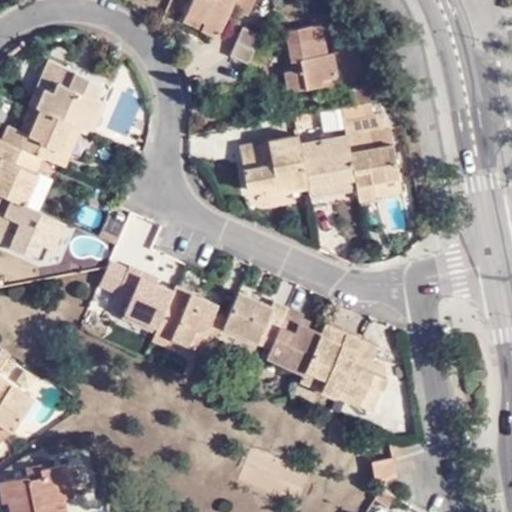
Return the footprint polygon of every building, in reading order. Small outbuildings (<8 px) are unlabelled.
[(198,0),(191,17),(209,25),(207,29),(223,36),(235,7),(252,14),(257,0),(198,0)] [(338,8),(327,13),(333,25),(344,20),(338,8)] [(316,76),(335,73),(331,47),(324,48),(319,17),(283,24),(290,64),(282,66),(285,86),(317,80),(316,76)] [(246,58),(259,29),(235,18),(222,47),(246,58)] [(101,77),(51,54),(38,80),(45,83),(37,101),(44,104),(71,116),(78,119),(86,122),(99,93),(95,91),(101,77)] [(337,81),(335,73),(316,76),(317,80),(317,85),(337,81)] [(371,96),(378,94),(373,78),(352,81),(355,99),(364,97),(371,96)] [(103,95),(99,93),(86,122),(89,124),(103,95)] [(371,97),(373,107),(385,105),(383,95),(371,97)] [(347,136),(390,130),(367,111),(373,110),(373,107),(371,97),(371,96),(364,97),(355,99),(341,102),(346,129),(347,136)] [(33,130),(44,104),(37,101),(25,127),(33,130)] [(25,127),(14,122),(7,136),(53,156),(71,116),(44,104),(33,130),(25,127)] [(59,159),(78,119),(71,116),(53,156),(59,159)] [(354,173),(349,147),(347,136),(346,129),(299,137),(305,180),(307,189),(322,188),(320,178),(354,173)] [(390,130),(347,136),(349,147),(392,140),(390,130)] [(299,137),(298,131),(238,141),(245,184),(262,181),(263,188),(305,180),(299,137)] [(0,187),(23,199),(38,165),(35,164),(40,151),(7,136),(0,132),(0,187)] [(392,140),(349,147),(354,173),(355,181),(355,183),(358,196),(374,193),(374,190),(373,186),(373,185),(372,175),(397,171),(392,140)] [(23,199),(32,203),(47,170),(38,165),(23,199)] [(400,186),(397,171),(372,175),(373,185),(373,186),(374,190),(400,186)] [(355,181),(354,173),(320,178),(322,188),(355,181)] [(32,203),(23,199),(0,187),(0,230),(9,235),(7,239),(27,248),(32,237),(46,242),(47,241),(53,243),(64,217),(32,203)] [(375,200),(374,193),(358,196),(359,202),(375,200)] [(401,194),(380,197),(382,211),(403,207),(401,194)] [(140,212),(130,207),(125,218),(135,222),(140,212)] [(135,222),(125,218),(121,229),(130,234),(135,222)] [(41,254),(46,242),(32,237),(27,248),(41,254)] [(156,322),(174,281),(157,274),(155,279),(139,272),(142,267),(129,261),(116,292),(128,297),(123,308),(156,322)] [(216,298),(174,281),(156,322),(153,330),(168,336),(171,333),(208,349),(225,314),(211,308),(216,298)] [(272,304),(237,288),(226,312),(225,314),(220,324),(266,344),(271,332),(284,305),(274,300),(272,304)] [(300,310),(285,303),(284,305),(271,332),(266,344),(264,350),(301,367),(319,328),(304,321),(297,318),(300,311),(300,310)] [(308,316),(300,311),(297,318),(304,321),(308,316)] [(297,375),(334,391),(359,336),(322,321),(319,328),(301,367),(297,375)] [(375,344),(359,336),(334,391),(369,407),(384,373),(382,373),(384,369),(383,361),(370,354),(375,344)] [(0,356),(0,369),(11,352),(6,348),(0,356)] [(33,397),(0,374),(0,429),(4,432),(12,429),(24,410),(33,397)] [(39,401),(33,397),(24,410),(30,415),(39,401)] [(391,475),(389,455),(367,459),(370,477),(391,475)] [(7,500),(9,511),(65,511),(64,504),(53,506),(52,500),(68,496),(62,463),(38,467),(39,474),(25,477),(24,473),(0,477),(0,489),(2,500),(7,500)]
